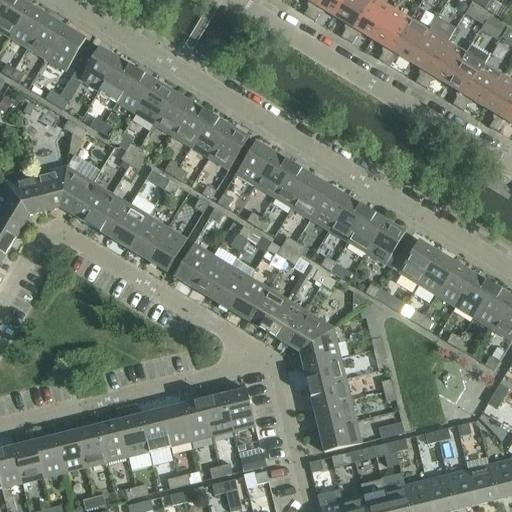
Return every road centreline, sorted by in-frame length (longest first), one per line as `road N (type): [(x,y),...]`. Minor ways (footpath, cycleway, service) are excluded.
road 1 (residential): [(55,0),(511,271)]
road 2 (residential): [(0,309),(41,238),(57,232),(263,360)]
road 3 (residential): [(511,161),(498,161),(233,0)]
road 4 (residential): [(0,427),(263,360)]
road 5 (residential): [(308,511),(263,360)]
